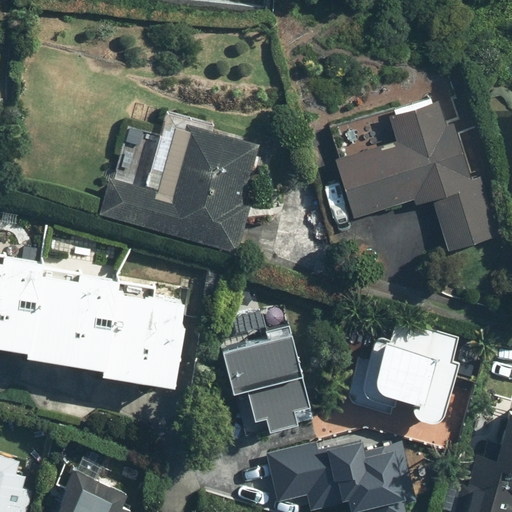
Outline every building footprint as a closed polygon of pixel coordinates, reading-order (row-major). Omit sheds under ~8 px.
[(469,178),(451,120),(441,123),(433,98),(403,107),(403,108),(384,113),(392,139),(330,157),(348,216),(409,197),(411,202),(430,196),(446,249),(455,246),(496,234),(478,175),(469,178)] [(158,188),(108,174),(97,212),(231,248),(259,143),(176,121),(158,188)] [(31,262),(0,257),(0,346),(17,349),(31,262)] [(106,285),(38,272),(22,354),(91,367),(106,285)] [(174,301),(109,291),(98,373),(163,383),(174,301)] [(246,417),(258,415),(261,428),(292,422),(289,408),(305,404),(286,321),(228,334),(231,346),(217,349),(225,387),(239,384),(246,417)] [(394,321),(388,341),(373,337),(355,398),(382,405),(385,394),(408,400),(408,408),(416,418),(430,419),(438,414),(454,361),(449,358),(454,338),(394,321)] [(511,511),(511,412),(505,410),(495,443),(482,439),(460,511),(511,511)] [(268,447),(277,489),(309,482),(313,502),(343,495),(346,511),(347,511),(371,507),(371,511),(409,511),(411,511),(408,498),(421,495),(407,432),(362,442),(360,434),(320,443),(318,436),(268,447)] [(20,476),(10,474),(14,457),(0,453),(0,511),(14,511),(15,510),(24,511),(28,494),(16,491),(20,476)] [(128,511),(118,507),(126,492),(72,468),(51,511),(128,511)]
